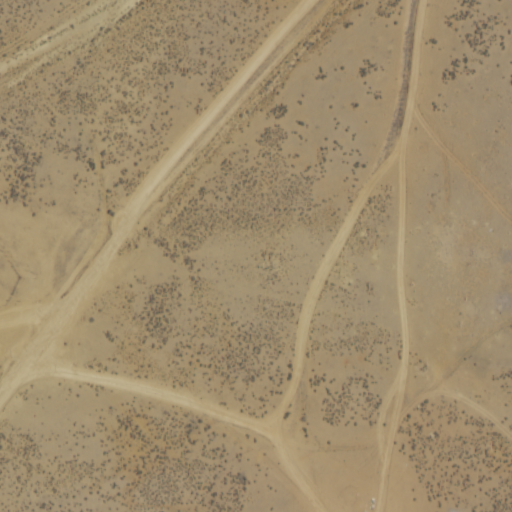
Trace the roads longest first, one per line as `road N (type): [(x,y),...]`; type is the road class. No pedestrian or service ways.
road 1 (track): [(315,0),(0,346)]
road 2 (track): [(109,0),(0,73)]
